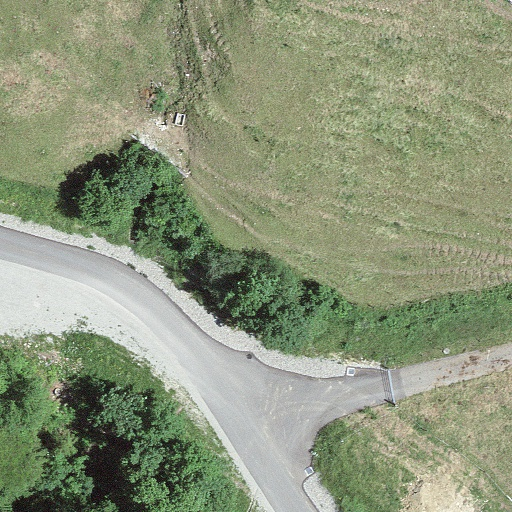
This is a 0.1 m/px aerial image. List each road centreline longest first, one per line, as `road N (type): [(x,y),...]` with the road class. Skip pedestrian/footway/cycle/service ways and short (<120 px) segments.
road 1 (track): [(297,511),(216,383),(155,305),(84,266),(0,242)]
road 2 (track): [(244,432),(511,355)]
